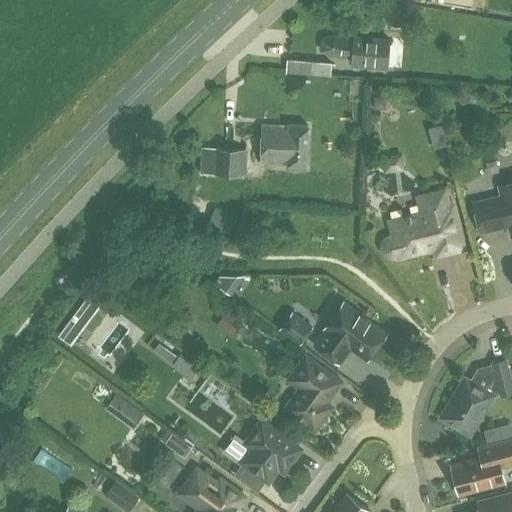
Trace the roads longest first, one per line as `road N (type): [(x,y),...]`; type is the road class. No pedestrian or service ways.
road 1 (primary): [(0,243),(118,112),(236,0)]
road 2 (residential): [(417,511),(403,407),(416,374),(434,345),(463,322),(511,303)]
